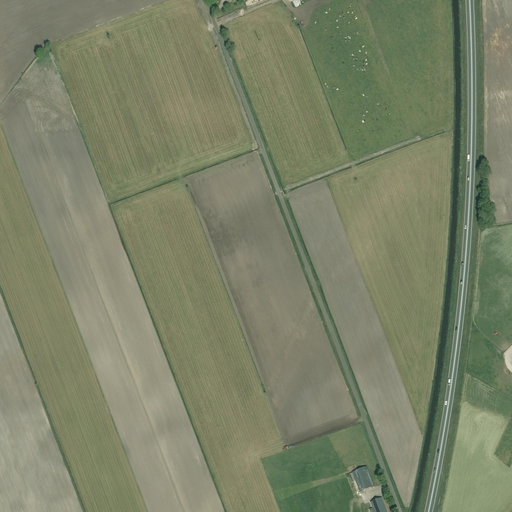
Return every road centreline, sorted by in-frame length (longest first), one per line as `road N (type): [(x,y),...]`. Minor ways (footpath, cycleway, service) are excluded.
road 1 (unclassified): [(402,511),(206,0)]
road 2 (trunk): [(429,511),(467,231),(469,0)]
